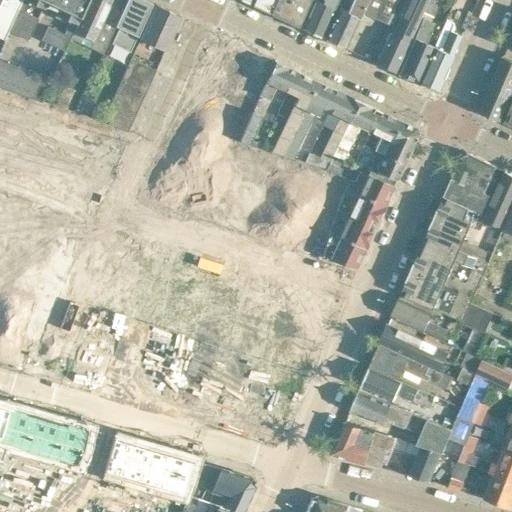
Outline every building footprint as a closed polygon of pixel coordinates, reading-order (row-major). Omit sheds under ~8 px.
[(8,31),(21,0),(0,0),(0,38),(3,40),(8,31)] [(50,8),(53,0),(21,0),(8,31),(27,41),(38,19),(24,12),(29,0),(44,7),(45,6),(50,8)] [(70,37),(87,0),(53,0),(50,8),(55,11),(54,12),(70,19),(63,34),(47,26),(41,40),(64,51),(70,37)] [(104,16),(111,0),(87,0),(70,37),(102,52),(116,22),(104,16)] [(111,0),(104,16),(116,22),(120,24),(113,37),(132,46),(152,3),(145,0),(111,0)] [(269,14),(275,0),(254,0),(252,6),(269,14)] [(297,27),(309,0),(275,0),(269,14),(275,16),(297,27)] [(320,37),(336,0),(322,0),(322,3),(314,0),(301,29),(320,37)] [(345,49),(361,12),(366,0),(351,0),(346,12),(338,8),(325,40),(345,49)] [(366,0),(361,12),(387,23),(396,0),(366,0)] [(422,11),(426,0),(407,0),(400,18),(392,35),(389,33),(375,64),(395,72),(422,11)] [(438,0),(426,0),(422,11),(432,16),(438,0)] [(155,5),(139,39),(164,50),(180,16),(155,5)] [(418,83),(434,46),(426,42),(434,23),(424,18),(398,74),(418,83)] [(437,91),(461,36),(451,31),(453,26),(451,20),(446,18),(434,46),(418,83),(437,91)] [(215,34),(206,55),(221,63),(211,83),(226,90),(245,48),(215,34)] [(245,48),(226,90),(241,97),(251,76),(265,83),(274,62),(245,48)] [(511,93),(511,59),(503,55),(480,111),(501,121),(511,93)] [(131,59),(121,80),(146,91),(155,70),(131,59)] [(0,87),(6,90),(17,67),(7,61),(6,63),(0,75),(0,87)] [(294,71),(275,61),(260,96),(270,100),(276,87),(285,91),(294,71)] [(17,94),(28,70),(18,65),(17,67),(6,90),(17,94)] [(28,98),(39,74),(29,69),(28,70),(17,94),(28,98)] [(40,102),(51,79),(40,73),(39,74),(28,98),(40,102)] [(298,98),(273,151),(284,155),(318,82),(298,73),(289,93),(298,98)] [(146,91),(121,80),(116,90),(141,101),(146,91)] [(318,82),(284,155),(294,159),(318,107),(327,111),(336,91),(318,82)] [(141,101),(116,90),(112,100),(137,112),(141,101)] [(332,154),(358,101),(340,92),(324,126),(332,130),(323,150),(332,154)] [(19,95),(16,103),(28,107),(30,99),(19,95)] [(30,99),(28,107),(39,111),(42,103),(30,99)] [(137,112),(112,100),(107,111),(132,122),(137,112)] [(378,110),(358,101),(332,154),(344,160),(359,127),(369,131),(378,110)] [(207,102),(204,109),(215,114),(218,107),(207,102)] [(218,107),(215,114),(225,119),(229,112),(218,107)] [(132,122),(107,111),(102,121),(127,132),(132,122)] [(261,117),(251,112),(237,142),(248,145),(261,117)] [(385,155),(401,121),(381,112),(372,133),(382,137),(375,151),(385,155)] [(56,114),(53,121),(64,125),(67,118),(56,114)] [(67,118),(64,125),(76,129),(78,122),(67,118)] [(415,128),(401,121),(385,155),(379,169),(397,178),(418,134),(415,128)] [(0,124),(0,161),(8,164),(19,131),(0,124)] [(86,124),(84,132),(95,136),(98,128),(86,124)] [(19,131),(8,164),(27,171),(39,137),(19,131)] [(39,137),(27,171),(46,177),(58,144),(39,137)] [(82,333),(66,367),(70,375),(199,414),(202,405),(214,365),(185,357),(182,364),(117,343),(120,335),(128,338),(193,193),(184,189),(187,183),(201,189),(213,163),(167,142),(87,320),(91,322),(86,334),(82,333)] [(58,144),(46,177),(66,184),(77,151),(58,144)] [(77,151),(66,184),(86,191),(98,158),(77,151)] [(461,156),(456,168),(476,177),(473,185),(485,191),(496,167),(469,153),(469,152),(461,155),(461,156)] [(328,163),(310,154),(308,153),(304,163),(325,170),(328,163)] [(484,192),(485,191),(473,185),(476,177),(456,168),(445,195),(477,209),(482,211),(489,194),(484,192)] [(503,228),(511,206),(511,173),(506,171),(483,218),(503,228)] [(295,173),(281,225),(320,234),(333,183),(295,173)] [(350,179),(346,187),(385,205),(394,185),(369,175),(368,176),(361,173),(357,182),(350,179)] [(376,224),(385,205),(346,187),(342,196),(349,199),(355,197),(358,198),(351,214),(376,224)] [(488,262),(473,255),(459,249),(477,209),(445,195),(438,211),(437,210),(426,234),(407,277),(408,277),(401,293),(463,323),(488,263),(488,262)] [(511,206),(503,228),(492,255),(488,262),(488,263),(506,272),(511,258),(511,206)] [(337,209),(330,231),(365,247),(374,228),(350,216),(346,224),(341,223),(346,213),(337,209)] [(252,237),(316,261),(323,241),(259,217),(252,237)] [(356,266),(365,247),(330,231),(322,255),(356,266)] [(488,262),(492,255),(477,248),(473,255),(488,262)] [(273,268),(270,275),(281,280),(284,273),(273,268)] [(17,327),(34,334),(58,276),(41,269),(17,327)] [(310,285),(300,306),(332,320),(341,300),(310,285)] [(180,340),(189,295),(168,291),(165,304),(150,301),(145,325),(165,329),(164,337),(180,340)] [(0,312),(15,318),(20,304),(0,296),(0,312)] [(392,316),(403,321),(444,340),(448,329),(429,320),(432,312),(400,296),(392,316)] [(258,301),(255,308),(265,313),(269,306),(258,301)] [(237,330),(242,313),(200,302),(195,319),(237,330)] [(300,306),(291,325),(323,340),(332,320),(300,306)] [(255,308),(251,315),(262,321),(265,313),(255,308)] [(463,329),(510,343),(511,338),(511,329),(467,316),(463,329)] [(261,344),(273,349),(281,327),(269,322),(261,344)] [(388,324),(380,343),(439,370),(444,360),(420,350),(424,340),(388,324)] [(291,325),(282,345),(314,359),(323,340),(291,325)] [(158,352),(160,340),(133,333),(130,345),(158,352)] [(240,340),(236,348),(247,353),(251,346),(240,340)] [(439,370),(380,343),(371,363),(400,376),(403,369),(428,380),(429,378),(449,386),(454,376),(439,370)] [(282,345),(273,364),(305,379),(314,359),(282,345)] [(236,348),(233,355),(244,360),(247,353),(236,348)] [(509,388),(511,380),(511,372),(482,358),(477,371),(476,373),(489,380),(509,388)] [(273,364),(264,384),(295,399),(305,379),(273,364)] [(471,384),(476,373),(477,371),(464,365),(459,378),(471,384)] [(429,409),(435,396),(369,367),(360,387),(393,402),(396,394),(429,409)] [(471,421),(476,409),(481,398),(489,380),(476,373),(471,384),(451,432),(449,435),(463,441),(471,421)] [(221,380),(218,387),(229,392),(232,385),(221,380)] [(264,384),(254,404),(286,418),(295,399),(264,384)] [(218,387),(215,394),(226,399),(229,392),(218,387)] [(358,392),(350,411),(383,426),(387,418),(394,421),(393,423),(421,436),(417,444),(421,446),(442,453),(449,435),(451,432),(358,392)] [(489,401),(481,398),(476,409),(485,412),(489,401)] [(244,425),(244,427),(273,435),(280,432),(286,418),(254,404),(244,425)] [(202,405),(199,414),(211,417),(213,409),(202,405)] [(8,406),(0,433),(0,440),(18,446),(28,412),(8,406)] [(480,425),(485,412),(476,409),(471,421),(480,425)] [(28,412),(18,446),(37,451),(47,418),(28,412)] [(47,418),(37,451),(57,457),(67,424),(47,418)] [(511,449),(511,422),(509,421),(505,432),(508,433),(503,446),(511,449)] [(391,451),(395,437),(345,422),(334,448),(338,455),(381,467),(386,450),(391,451)] [(67,424),(57,457),(77,464),(87,429),(67,424)] [(469,435),(458,460),(466,463),(477,438),(469,435)] [(113,437),(103,471),(124,477),(134,443),(113,437)] [(134,443),(124,477),(143,483),(153,449),(134,443)] [(429,481),(442,453),(421,446),(408,475),(429,481)] [(153,449),(143,483),(163,488),(173,454),(153,449)] [(511,480),(511,454),(501,450),(501,453),(494,450),(490,461),(493,462),(489,472),(492,473),(511,480)] [(173,454),(163,488),(184,494),(194,461),(173,454)] [(461,481),(469,464),(466,463),(458,460),(450,478),(448,487),(459,490),(461,481)] [(216,468),(206,465),(197,483),(208,487),(216,468)] [(4,468),(0,479),(8,481),(11,470),(4,468)] [(212,498),(210,502),(243,511),(256,484),(253,478),(222,469),(212,491),(219,494),(216,499),(212,498)] [(11,470),(8,481),(15,483),(19,472),(11,470)] [(511,507),(511,506),(511,480),(492,473),(488,485),(484,483),(479,496),(511,507)] [(43,479),(40,491),(47,493),(50,481),(43,479)] [(50,481),(47,493),(55,495),(58,483),(50,481)] [(360,511),(361,509),(345,505),(318,496),(311,498),(305,511),(360,511)] [(106,497),(103,504),(114,508),(117,501),(106,497)] [(117,501),(114,508),(125,511),(128,505),(117,501)]
